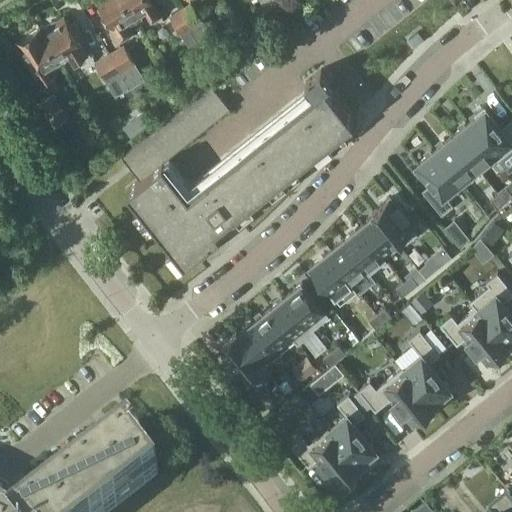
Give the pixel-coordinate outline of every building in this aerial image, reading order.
[(135,14),(126,0),(99,0),(103,6),(98,9),(119,42),(133,34),(125,20),(135,14)] [(126,0),(135,14),(145,8),(153,20),(161,15),(152,0),(126,0)] [(189,28),(200,43),(201,43),(207,52),(216,46),(210,37),(211,36),(190,1),(180,8),(191,26),(189,28)] [(191,26),(180,8),(169,14),(191,49),(200,43),(189,28),(191,26)] [(40,28),(39,28),(57,58),(70,50),(76,61),(85,55),(75,39),(81,35),(72,22),(67,25),(63,19),(55,24),(54,21),(40,29),(40,28)] [(64,69),(57,58),(39,28),(18,41),(43,82),(51,77),(64,69)] [(418,33),(409,40),(415,47),(424,39),(418,33)] [(106,53),(127,88),(127,89),(142,80),(121,44),(106,53)] [(106,53),(91,62),(112,97),(127,88),(106,53)] [(211,84),(122,155),(129,164),(133,170),(140,179),(127,189),(139,204),(155,223),(173,246),(185,262),(221,233),(217,228),(234,213),(235,214),(250,202),(269,187),(297,165),(315,151),(343,128),(354,119),(326,84),(330,80),(321,69),(306,81),(310,87),(315,93),(207,179),(207,180),(190,194),(163,161),(169,157),(170,156),(230,107),(214,87),(211,84)] [(32,96),(43,116),(54,109),(43,89),(32,96)] [(511,169),(511,117),(511,118),(502,126),(485,105),(474,113),(476,115),(468,122),(494,154),(498,159),(499,159),(509,172),(511,169)] [(145,127),(145,128),(151,123),(151,122),(143,111),(136,116),(145,127)] [(82,119),(84,123),(88,124),(93,122),(94,117),(91,113),(86,112),(82,115),(82,119)] [(494,154),(468,122),(452,135),(478,167),(494,154)] [(115,146),(106,134),(96,141),(104,153),(115,146)] [(436,148),(462,179),(478,167),(452,135),(436,148)] [(442,214),(454,205),(447,197),(465,183),(462,179),(436,148),(418,163),(433,181),(422,190),(442,214)] [(511,192),(507,187),(499,193),(505,201),(511,197),(511,195),(511,192)] [(491,199),(498,207),(505,201),(499,193),(491,199)] [(401,247),(418,233),(405,217),(409,214),(399,202),(396,205),(390,197),(372,211),(374,214),(398,244),(401,247)] [(360,226),(384,256),(398,244),(374,214),(360,226)] [(370,273),(387,259),(384,256),(360,226),(342,240),(367,270),(370,273)] [(367,270),(342,240),(327,253),(351,282),(367,270)] [(351,282),(327,253),(311,265),(335,295),(351,282)] [(420,268),(427,277),(435,270),(428,262),(420,268)] [(507,342),(511,337),(511,309),(504,301),(511,294),(511,288),(498,272),(486,281),(489,285),(470,300),(476,307),(477,306),(506,343),(507,342)] [(412,275),(404,281),(411,290),(419,283),(418,283),(412,275)] [(287,294),(314,328),(330,315),(303,281),(287,294)] [(396,288),(403,296),(411,290),(404,281),(396,288)] [(420,292),(411,300),(411,301),(421,313),(431,305),(421,293),(420,292)] [(298,344),(315,330),(314,328),(287,294),(269,308),(293,338),(298,344)] [(452,313),(440,323),(457,344),(468,336),(478,349),(479,349),(489,361),(492,359),(495,363),(511,348),(511,347),(507,342),(506,343),(477,306),(476,307),(458,321),(452,313)] [(385,307),(377,313),(384,321),(392,315),(385,307)] [(293,338),(269,308),(254,320),(278,350),(293,338)] [(376,328),(384,321),(377,313),(370,320),(376,328)] [(239,332),(263,362),(278,350),(254,320),(239,332)] [(409,338),(421,353),(404,367),(403,368),(432,403),(433,402),(451,387),(430,361),(440,353),(420,328),(409,338)] [(239,332),(237,330),(219,344),(225,351),(222,354),(231,366),(224,373),(239,391),(250,382),(246,377),(264,363),(263,362),(239,332)] [(339,344),(331,351),(338,359),(346,353),(339,344)] [(323,357),(325,360),(330,365),(338,359),(331,351),(323,357)] [(294,368),(295,370),(302,378),(316,367),(308,357),(294,368)] [(404,367),(403,366),(377,388),(370,380),(359,390),(376,411),(393,396),(404,409),(415,422),(418,420),(421,423),(438,409),(433,402),(432,403),(403,368),(404,367)] [(295,371),(287,377),(293,385),(301,379),(302,378),(295,370),(295,371)] [(279,383),(271,390),(277,398),(286,391),(279,383)] [(298,392),(290,398),(298,408),(306,401),(298,392)] [(360,467),(359,467),(362,471),(379,457),(373,451),(377,448),(356,422),(366,413),(349,393),(337,402),(347,414),(329,428),(328,429),(360,467)] [(303,435),(292,444),(309,465),(319,457),(330,470),(341,483),(359,467),(360,467),(328,429),(329,428),(328,427),(310,442),(303,435)] [(110,511),(158,475),(139,450),(137,448),(145,441),(144,439),(138,431),(137,432),(134,435),(130,430),(126,433),(128,436),(127,437),(123,440),(116,446),(115,446),(87,468),(71,481),(47,499),(46,499),(30,511),(110,511)] [(511,511),(511,505),(506,499),(489,511),(511,511)]
